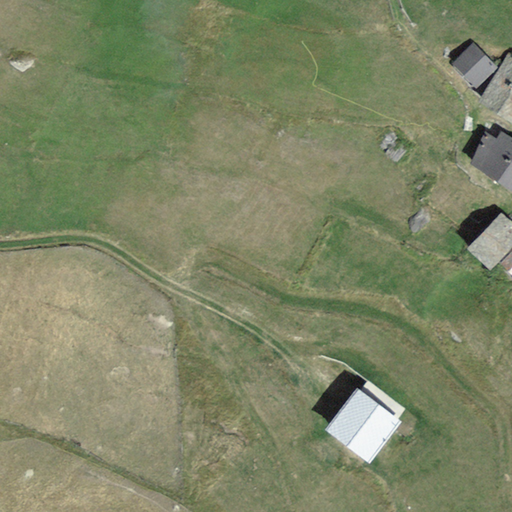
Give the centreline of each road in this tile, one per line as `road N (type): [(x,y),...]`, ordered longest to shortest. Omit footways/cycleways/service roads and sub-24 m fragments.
road 1 (track): [(376,379),(312,350),(231,297),(170,285),(103,241),(0,247)]
road 2 (track): [(511,126),(471,113),(399,24),(393,0)]
